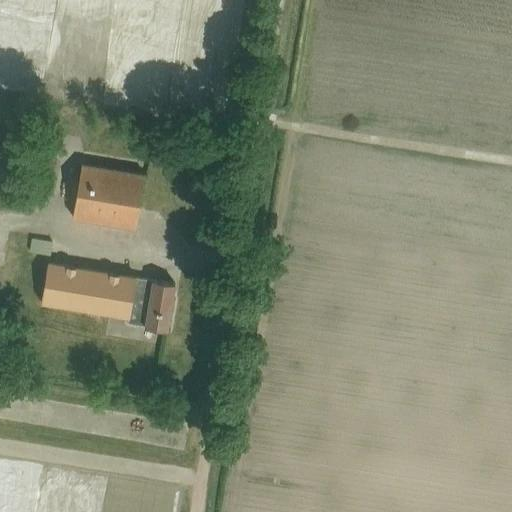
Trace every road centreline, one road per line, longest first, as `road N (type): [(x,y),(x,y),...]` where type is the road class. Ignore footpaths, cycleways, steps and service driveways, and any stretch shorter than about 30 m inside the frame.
road 1 (unclassified): [(239,306),(283,0)]
road 2 (track): [(197,511),(239,306)]
